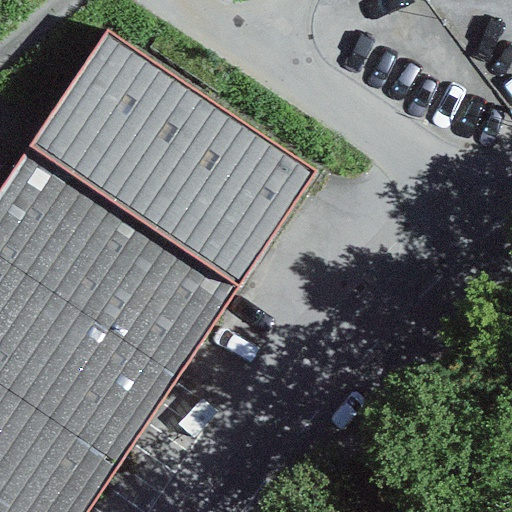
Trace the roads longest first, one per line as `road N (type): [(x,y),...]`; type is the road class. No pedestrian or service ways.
road 1 (tertiary): [(242,511),(367,353),(496,224)]
road 2 (residential): [(496,224),(248,42)]
